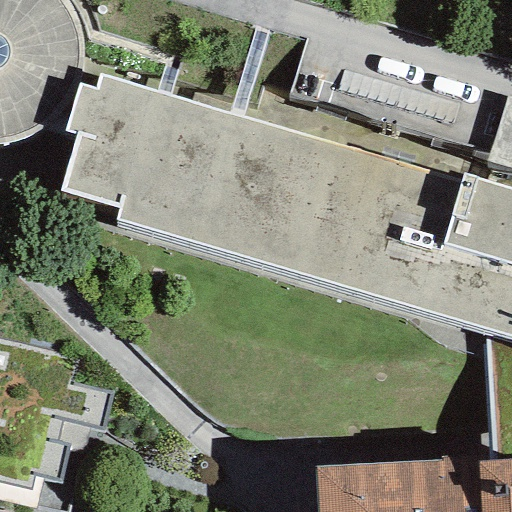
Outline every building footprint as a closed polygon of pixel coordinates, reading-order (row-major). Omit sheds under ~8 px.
[(59,108),(72,84),(77,69),(78,53),(77,37),(72,21),(65,7),(60,0),(0,0),(0,141),(5,141),(21,136),(35,129),(48,120),(59,108)] [(462,181),(99,75),(95,90),(80,85),(65,130),(77,134),(62,191),(118,206),(114,220),(511,337),(511,190),(462,175),(462,181)] [(365,132),(511,172),(511,95),(504,93),(490,143),(371,110),(365,132)] [(0,490),(16,494),(20,477),(51,485),(61,445),(45,441),(51,420),(98,432),(108,393),(70,384),(76,362),(0,343),(0,490)] [(511,511),(511,470),(302,483),(304,511),(511,511)]
